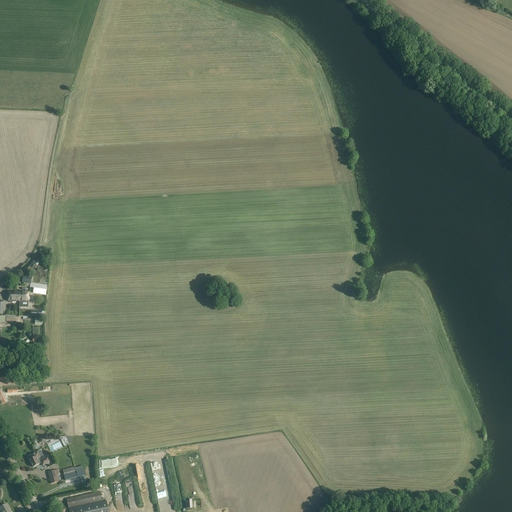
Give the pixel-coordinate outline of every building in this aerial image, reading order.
[(32,278),(23,276),(22,283),(31,285),(32,278)] [(47,286),(35,284),(33,294),(46,296),(47,287),(47,286)] [(16,302),(19,302),(19,292),(8,292),(8,302),(12,302),(12,303),(16,303),(16,302)] [(29,292),(19,292),(19,302),(28,302),(29,292)] [(40,460),(36,453),(29,456),(31,459),(29,460),(33,468),(39,464),(41,463),(43,466),(50,462),(47,456),(40,460)] [(75,470),(75,467),(63,470),(64,476),(73,473),(73,470),(75,470)] [(59,474),(58,470),(48,473),(51,484),(58,482),(57,475),(59,474)] [(102,501),(100,492),(66,499),(68,508),(102,501)] [(109,511),(107,501),(69,509),(69,511),(109,511)]
